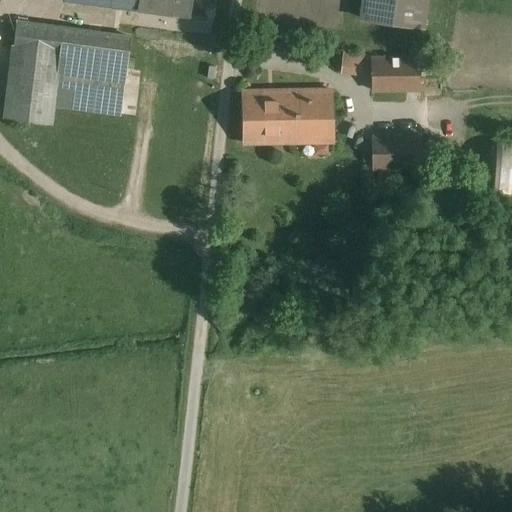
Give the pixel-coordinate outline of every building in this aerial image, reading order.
[(68,0),(190,16),(191,0),(68,0)] [(425,0),(363,0),(361,18),(422,26),(425,0)] [(192,15),(192,28),(215,29),(216,16),(192,15)] [(130,36),(102,32),(17,21),(11,65),(57,71),(124,80),(128,56),(130,36)] [(341,71),(371,75),(370,57),(371,57),(371,56),(343,52),(341,71)] [(419,88),(419,56),(371,57),(370,57),(371,75),(371,89),(419,88)] [(57,71),(11,65),(5,116),(50,123),(53,104),(57,71)] [(124,80),(57,71),(53,104),(120,113),(124,80)] [(331,89),(242,91),(243,141),(332,140),(331,89)] [(420,133),(372,134),(373,167),(421,166),(420,133)] [(511,138),(496,137),(490,205),(511,206),(511,138)]
